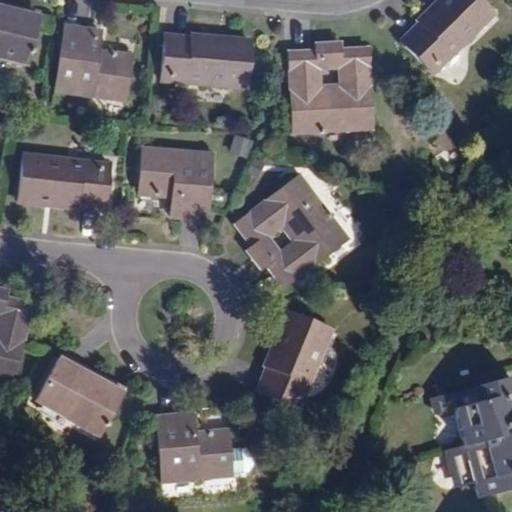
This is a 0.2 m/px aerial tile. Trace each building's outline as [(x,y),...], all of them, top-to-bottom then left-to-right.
[(432,73),(492,13),(478,0),(442,0),(401,43),(432,73)] [(0,14),(37,23),(38,17),(0,7),(0,14)] [(0,57),(27,65),(37,23),(0,14),(0,57)] [(124,101),(130,61),(114,59),(115,53),(96,51),(99,31),(64,27),(56,92),(124,101)] [(247,86),(250,42),(165,35),(162,79),(247,86)] [(337,51),(337,42),(314,43),(315,52),(323,52),(332,51),(337,51)] [(372,128),(366,49),(337,51),(332,51),(333,68),(342,67),(343,88),(314,90),(312,69),(323,68),(323,52),(315,52),(287,54),(292,133),(372,128)] [(343,88),(342,67),(333,68),(332,51),(323,52),(323,68),(312,69),(314,90),(343,88)] [(130,61),(130,55),(115,53),(114,59),(130,61)] [(207,221),(211,155),(143,149),(139,191),(154,192),(154,197),(172,199),(171,218),(207,221)] [(104,207),(108,164),(24,156),(20,199),(104,207)] [(346,239),(298,176),(235,224),(253,247),(256,252),(269,242),(263,234),(280,222),(297,245),(281,258),(275,250),(262,260),(266,265),(283,288),(346,239)] [(297,245),(280,222),(263,234),(269,242),(256,252),(262,260),(275,250),(281,258),(297,245)] [(266,265),(262,260),(256,252),(253,247),(247,252),(260,270),(266,265)] [(0,379),(14,383),(32,305),(3,298),(0,297),(0,315),(2,316),(0,326),(0,379)] [(297,409),(329,330),(289,313),(257,392),(297,409)] [(99,437),(119,400),(78,378),(81,371),(60,360),(36,403),(99,437)] [(119,400),(123,394),(81,371),(78,378),(119,400)] [(511,386),(510,377),(429,399),(433,416),(452,411),(461,447),(443,452),(453,489),(472,484),(476,500),(511,490),(511,386)] [(229,451),(227,436),(212,438),(211,433),(193,435),(191,414),(155,418),(163,484),(231,477),(231,474),(247,472),(252,466),(251,455),(244,449),(229,451)]
